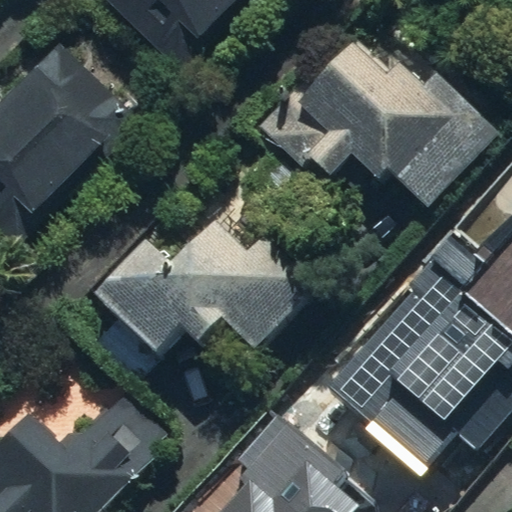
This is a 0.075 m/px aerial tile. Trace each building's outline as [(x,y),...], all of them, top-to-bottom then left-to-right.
[(170,84),(245,0),(103,0),(91,14),(170,84)] [(381,60),(361,44),(318,98),(299,83),(252,143),(323,198),(344,171),(378,198),(386,188),(423,218),(500,119),(397,39),(381,60)] [(58,48),(0,109),(0,209),(33,240),(141,125),(58,48)] [(331,378),(426,461),(455,428),(479,449),(511,411),(511,213),(477,253),(456,235),(331,378)] [(153,248),(90,313),(105,327),(86,346),(133,391),(175,347),(191,363),(217,335),(251,367),(311,306),(218,216),(171,265),(153,248)] [(250,481),(222,511),(352,511),(360,504),(337,483),(347,471),(284,415),(236,469),(250,481)] [(0,457),(0,511),(112,511),(142,479),(82,426),(54,457),(24,430),(0,457)]
